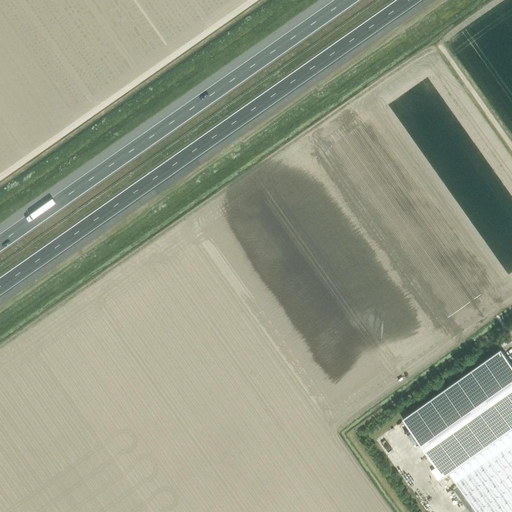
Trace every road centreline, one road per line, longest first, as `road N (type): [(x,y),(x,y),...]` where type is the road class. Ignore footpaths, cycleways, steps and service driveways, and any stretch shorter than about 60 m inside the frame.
road 1 (motorway): [(0,285),(407,0)]
road 2 (motorway): [(346,0),(0,243)]
road 3 (track): [(252,0),(0,177)]
road 4 (unclassified): [(511,148),(438,44)]
